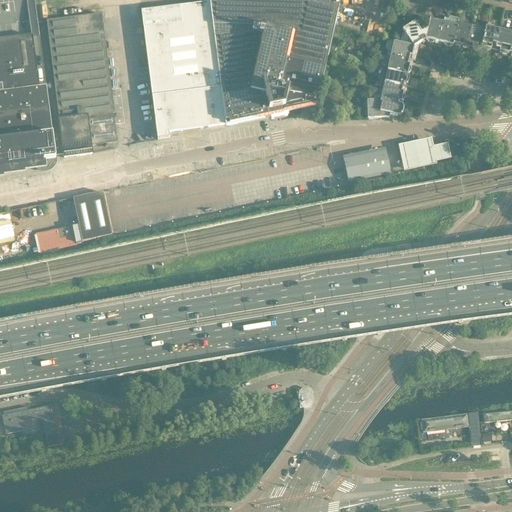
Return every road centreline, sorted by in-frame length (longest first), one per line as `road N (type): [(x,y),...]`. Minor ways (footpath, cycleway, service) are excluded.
road 1 (motorway): [(0,374),(511,291)]
road 2 (unclassified): [(0,201),(285,138),(428,128)]
road 3 (motorway): [(361,285),(0,345)]
road 4 (tertiary): [(511,172),(495,208),(337,401)]
road 5 (unclassified): [(102,404),(179,409),(299,377),(314,379),(337,401)]
road 6 (tertiary): [(362,406),(511,222)]
road 7 (motorway): [(511,248),(361,285)]
road 8 (motorway): [(511,264),(361,285)]
road 9 (tertiary): [(337,401),(270,511)]
